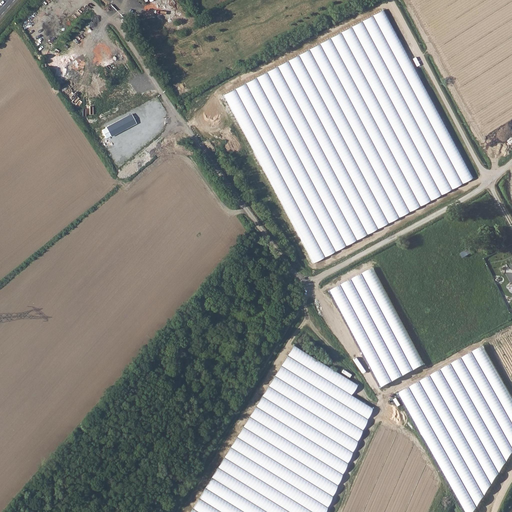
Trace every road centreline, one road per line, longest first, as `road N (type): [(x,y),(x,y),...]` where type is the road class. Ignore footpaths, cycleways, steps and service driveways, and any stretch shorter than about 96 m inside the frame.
road 1 (track): [(304,298),(307,320),(183,511)]
road 2 (unclassified): [(511,161),(480,189),(310,287)]
road 3 (track): [(331,511),(379,403),(366,399),(318,334)]
